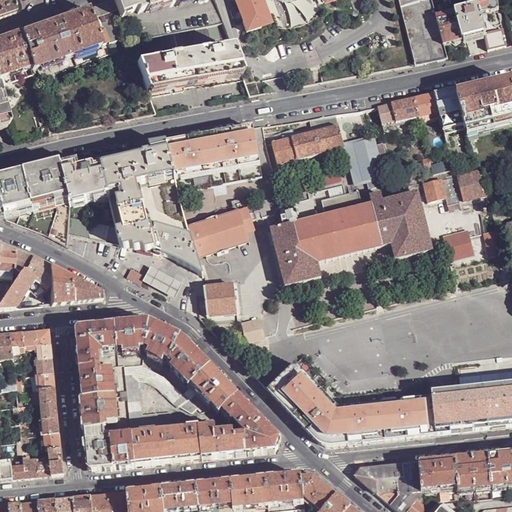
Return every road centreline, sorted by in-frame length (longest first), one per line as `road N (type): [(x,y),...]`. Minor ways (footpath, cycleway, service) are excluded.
road 1 (tertiary): [(511,60),(0,164)]
road 2 (residential): [(320,461),(75,486)]
road 3 (tertiary): [(320,461),(194,335),(145,306)]
road 4 (residential): [(511,442),(320,461)]
road 5 (residential): [(75,486),(58,318)]
road 6 (tertiary): [(145,306),(0,230)]
